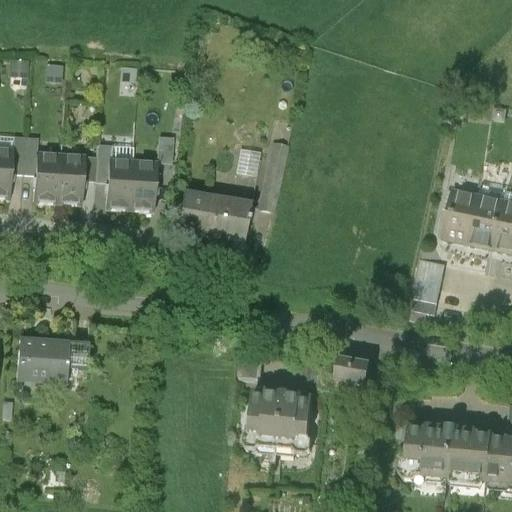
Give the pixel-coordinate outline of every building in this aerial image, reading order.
[(169,168),(171,140),(155,140),(154,168),(169,168)] [(27,142),(16,142),(15,156),(14,173),(25,174),(27,142)] [(38,143),(27,142),(25,174),(36,175),(37,160),(38,143)] [(289,153),(272,149),(257,212),(273,216),(289,153)] [(96,153),(96,164),(94,185),(105,186),(106,166),(107,154),(96,153)] [(15,156),(0,154),(0,205),(12,206),(14,173),(15,156)] [(258,161),(240,157),(234,181),(252,185),(258,161)] [(62,162),(37,160),(36,175),(34,209),(59,210),(62,162)] [(85,163),(62,162),(59,210),(82,212),(84,185),(85,163)] [(96,164),(85,163),(84,185),(94,185),(96,164)] [(132,168),(106,166),(105,186),(103,217),(129,218),(132,168)] [(156,169),(132,168),(129,218),(153,220),(156,169)] [(454,196),(441,250),(466,257),(480,202),(454,196)] [(205,246),(212,207),(184,202),(177,240),(205,246)] [(480,202),(466,257),(491,263),(505,208),(480,202)] [(252,214),(212,207),(205,246),(245,253),(252,214)] [(511,210),(505,208),(491,263),(511,268),(511,210)] [(446,272),(423,267),(412,315),(435,320),(446,272)] [(73,352),(25,348),(22,390),(69,394),(73,352)] [(262,385),(265,359),(243,356),(240,383),(262,385)] [(324,368),(304,366),(301,390),(321,392),(324,368)] [(370,372),(342,367),(338,389),(351,392),(350,397),(367,400),(366,406),(383,410),(387,385),(368,382),(370,372)] [(313,402),(253,395),(247,454),(306,461),(313,402)] [(400,420),(416,422),(419,397),(403,395),(400,420)] [(488,444),(412,433),(406,479),(482,489),(488,444)] [(511,446),(488,444),(482,489),(511,493),(511,446)]
